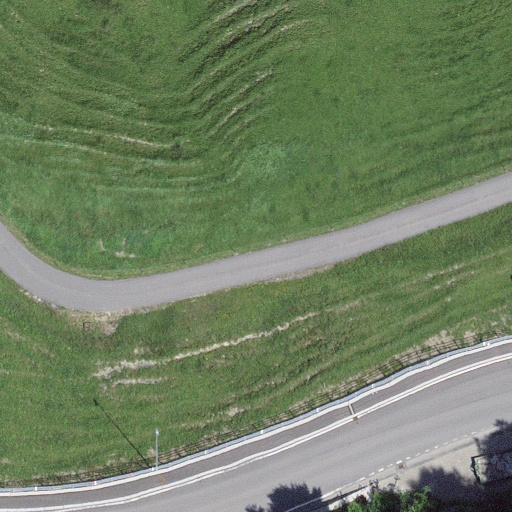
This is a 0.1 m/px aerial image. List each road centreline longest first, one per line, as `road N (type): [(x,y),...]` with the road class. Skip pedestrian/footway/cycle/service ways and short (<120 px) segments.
road 1 (unclassified): [(511,186),(169,297),(114,301),(50,288),(0,248)]
road 2 (tertiary): [(511,392),(472,400),(206,511)]
